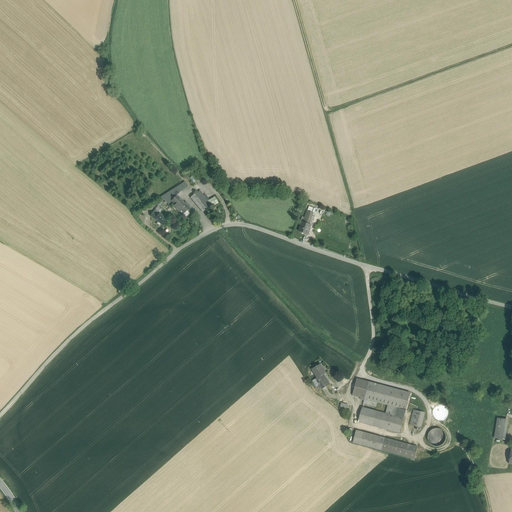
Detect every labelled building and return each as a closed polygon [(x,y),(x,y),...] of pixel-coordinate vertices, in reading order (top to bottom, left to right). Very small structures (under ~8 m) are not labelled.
[(185,182),(161,197),(168,204),(171,201),(174,204),(179,198),(177,196),(179,192),(188,186),(185,182)] [(208,201),(200,191),(199,192),(201,195),(198,198),(206,209),(211,206),(212,207),(218,203),(215,197),(208,201)] [(195,195),(195,194),(190,198),(201,211),(206,209),(198,198),(195,195)] [(189,208),(179,198),(174,204),(175,205),(183,213),(184,214),(184,213),(187,210),(189,208)] [(183,213),(175,205),(173,207),(179,213),(180,212),(182,214),(182,213),(183,213)] [(168,220),(159,213),(157,216),(154,219),(163,226),(168,220)] [(312,216),(306,214),(303,222),(302,222),(299,232),(307,235),(311,225),(309,224),(312,216)] [(318,378),(324,375),(326,374),(320,365),(312,370),(313,370),(318,378)] [(324,375),(318,378),(316,379),(320,385),(322,390),(330,385),(324,375)] [(369,382),(357,379),(352,396),(364,399),(369,382)] [(410,393),(369,382),(364,399),(377,402),(388,405),(401,409),(405,410),(410,393)] [(401,409),(388,405),(386,414),(398,417),(401,409)] [(386,414),(362,408),(358,422),(399,433),(403,419),(398,417),(386,414)] [(425,413),(414,410),(410,425),(421,428),(425,413)] [(505,420),(498,419),(495,439),(502,440),(505,420)] [(445,441),(446,438),(445,434),(443,431),(440,429),(437,429),(433,429),(430,431),(428,434),(428,438),(428,441),(430,444),(433,446),(437,447),(440,446),(443,444),(445,441)] [(380,437),(356,431),(353,443),(377,450),(380,437)] [(406,444),(380,437),(377,450),(403,457),(406,444)] [(418,447),(406,444),(403,457),(414,460),(418,447)]
